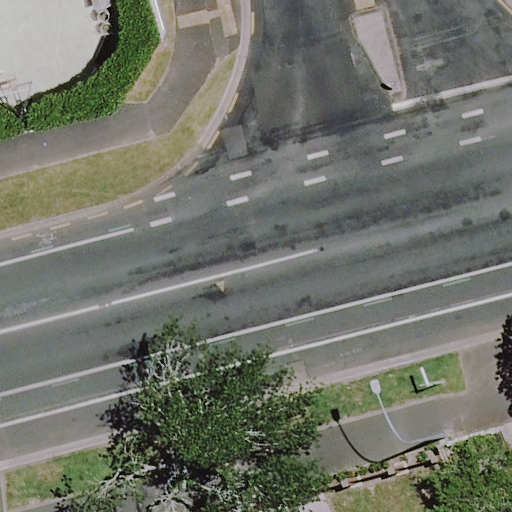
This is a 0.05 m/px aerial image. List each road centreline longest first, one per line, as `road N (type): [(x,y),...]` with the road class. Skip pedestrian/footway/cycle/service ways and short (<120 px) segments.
road 1 (secondary): [(428,217),(0,330)]
road 2 (residential): [(363,0),(428,217)]
